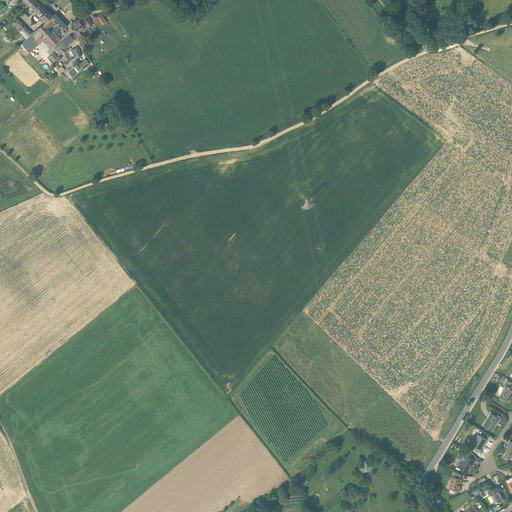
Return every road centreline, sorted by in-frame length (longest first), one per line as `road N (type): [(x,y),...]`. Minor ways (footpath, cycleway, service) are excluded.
road 1 (track): [(0,149),(59,195),(250,146),(414,56),(511,23)]
road 2 (tertiary): [(420,511),(420,482),(511,331)]
